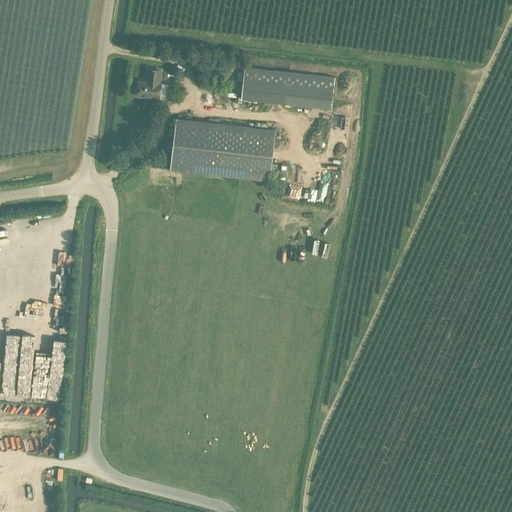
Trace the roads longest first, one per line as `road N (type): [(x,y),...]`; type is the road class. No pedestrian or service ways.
road 1 (unclassified): [(227,511),(109,476),(96,461),(112,209),(108,197),(84,184)]
road 2 (unclassified): [(84,184),(111,0)]
